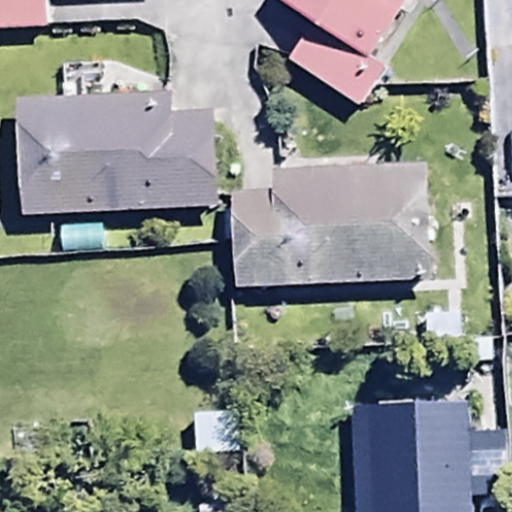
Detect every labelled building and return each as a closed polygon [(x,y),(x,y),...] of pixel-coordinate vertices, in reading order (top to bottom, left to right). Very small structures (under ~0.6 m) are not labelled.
[(0,0),(0,45),(46,45),(45,2),(107,0),(0,0)] [(383,82),(370,73),(416,0),(278,0),(270,13),(310,39),(285,77),(337,110),(358,122),(383,82)] [(122,264),(120,226),(219,222),(216,128),(170,130),(169,107),(16,113),(20,230),(55,228),(56,266),(122,264)] [(273,207),(227,208),(231,300),(431,292),(426,177),(272,183),(273,207)] [(498,324),(425,327),(424,307),(383,308),(385,346),(426,344),(427,377),(500,374),(498,324)] [(377,411),(378,421),(351,422),(353,511),(467,511),(468,511),(508,509),(505,448),(467,450),(466,418),(438,419),(437,409),(377,411)]
